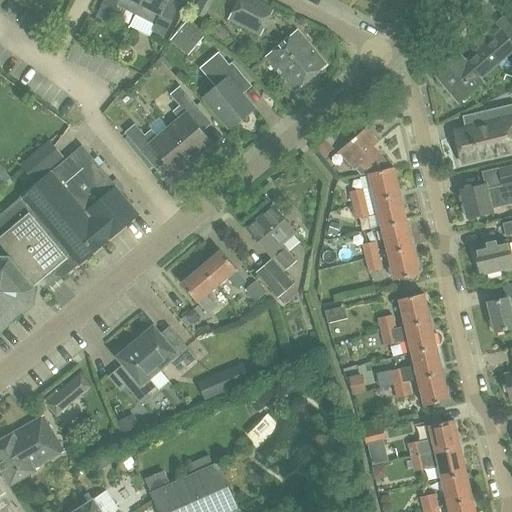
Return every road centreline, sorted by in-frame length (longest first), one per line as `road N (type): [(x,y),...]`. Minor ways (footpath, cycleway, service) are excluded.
road 1 (residential): [(380,59),(412,97),(473,401),(489,418),(510,511)]
road 2 (residential): [(182,226),(380,59)]
road 3 (residential): [(0,378),(182,226)]
road 4 (residential): [(182,226),(110,147),(93,94),(48,63)]
